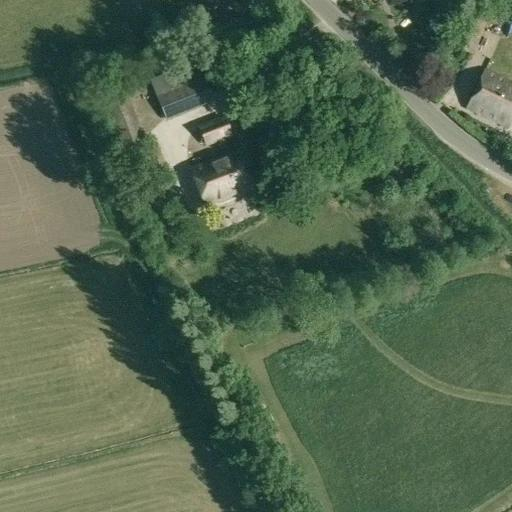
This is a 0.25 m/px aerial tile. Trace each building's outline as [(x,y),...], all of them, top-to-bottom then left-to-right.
[(494,5),(481,0),(469,0),(451,50),(473,58),(494,5)] [(196,64),(151,82),(166,118),(210,101),(196,64)] [(511,85),(484,72),(467,109),(507,128),(511,118),(511,85)] [(130,100),(106,109),(121,150),(145,141),(130,100)] [(225,118),(218,121),(225,137),(232,134),(225,118)] [(225,137),(218,121),(198,128),(204,145),(225,137)] [(219,143),(225,157),(190,170),(205,208),(253,189),(239,152),(232,155),(226,140),(219,143)] [(269,460),(282,453),(273,435),(259,442),(269,460)]
